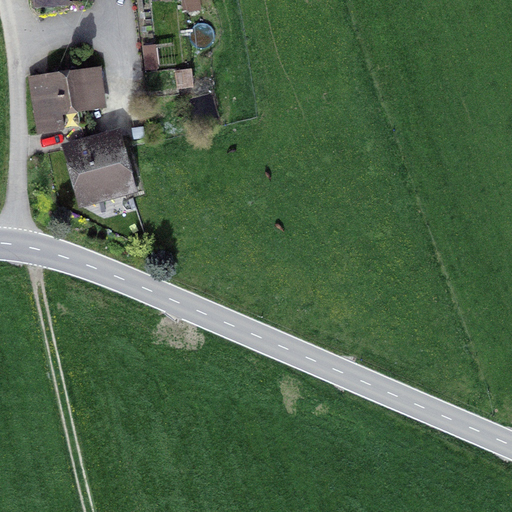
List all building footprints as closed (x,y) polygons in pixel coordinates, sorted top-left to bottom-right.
[(182,0),(183,11),(199,9),(197,0),(182,0)] [(179,62),(175,38),(145,42),(149,67),(179,62)] [(82,104),(83,110),(101,107),(95,68),(77,70),(78,76),(32,83),(39,132),(64,129),(60,107),(82,104)] [(176,72),(178,87),(191,86),(189,70),(176,72)] [(69,149),(83,200),(129,187),(115,136),(69,149)]
